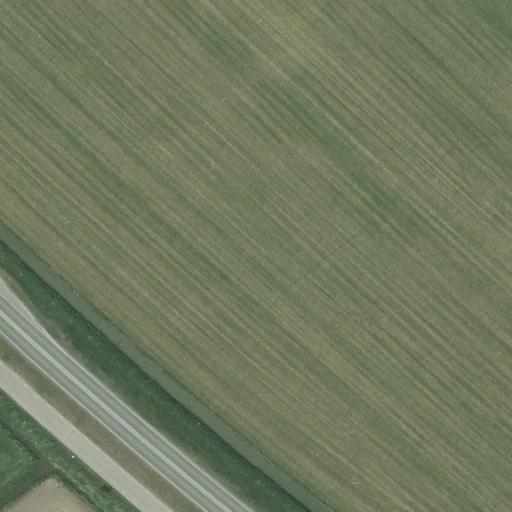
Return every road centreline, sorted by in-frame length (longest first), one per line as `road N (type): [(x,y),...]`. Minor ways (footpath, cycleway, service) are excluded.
road 1 (trunk): [(244,511),(101,397),(0,302)]
road 2 (unclassified): [(158,511),(0,373)]
